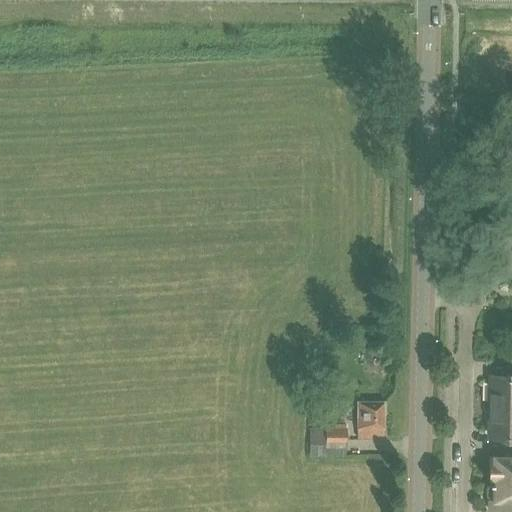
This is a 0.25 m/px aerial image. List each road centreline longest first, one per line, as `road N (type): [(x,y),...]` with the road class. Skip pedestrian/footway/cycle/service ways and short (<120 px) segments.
road 1 (secondary): [(426,312),(429,0)]
road 2 (secondary): [(421,511),(426,312)]
road 3 (residential): [(465,511),(469,312)]
